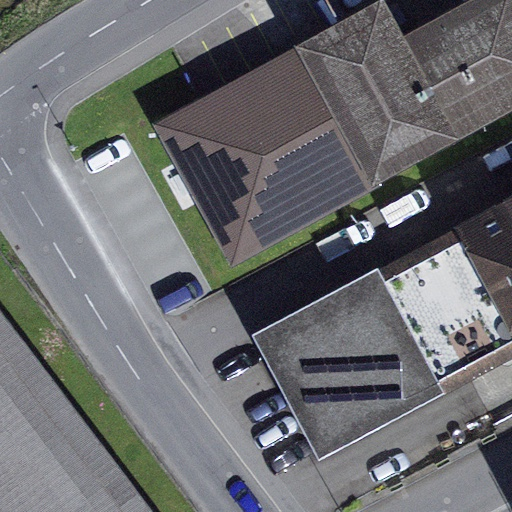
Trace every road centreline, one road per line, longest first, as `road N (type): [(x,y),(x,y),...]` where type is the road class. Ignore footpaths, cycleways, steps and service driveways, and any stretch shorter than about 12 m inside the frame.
road 1 (residential): [(0,154),(134,376),(237,511)]
road 2 (unclassified): [(0,100),(155,0)]
